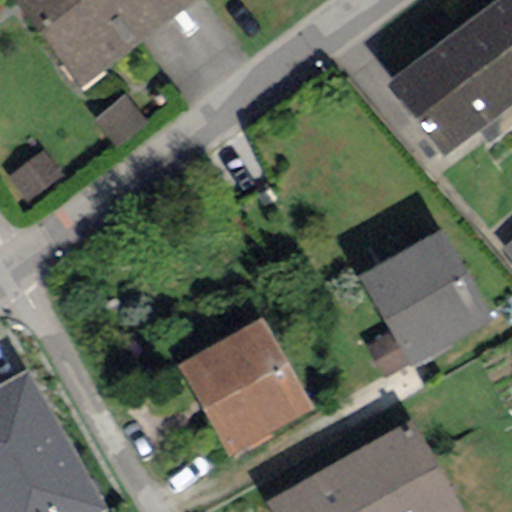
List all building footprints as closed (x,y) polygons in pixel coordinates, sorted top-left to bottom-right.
[(14,0),(79,87),(196,0),(14,0)] [(511,0),(496,0),(465,24),(511,85),(511,0)] [(511,104),(511,85),(465,24),(386,83),(442,157),(511,104)] [(355,276),(389,336),(368,348),(386,377),(406,365),(410,372),(491,326),(437,230),(355,276)] [(511,241),(502,250),(511,261),(511,241)] [(265,318),(174,365),(224,460),(315,413),(265,318)] [(28,371),(0,386),(0,511),(103,511),(107,510),(28,371)] [(462,511),(412,421),(265,502),(270,511),(462,511)]
